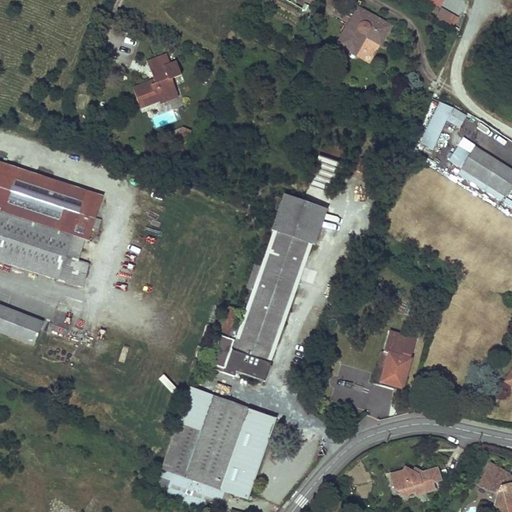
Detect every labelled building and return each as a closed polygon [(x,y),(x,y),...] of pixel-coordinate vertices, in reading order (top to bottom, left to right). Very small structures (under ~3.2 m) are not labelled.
[(357,9),(336,45),(353,55),(365,36),(379,44),(389,27),(357,9)] [(441,9),(434,20),(451,30),(457,19),(441,9)] [(174,66),(170,56),(151,63),(155,73),(157,72),(163,70),(174,66)] [(154,86),(153,83),(137,89),(144,110),(164,102),(172,99),(171,96),(181,92),(176,79),(173,80),(170,73),(165,76),(159,78),(157,79),(158,81),(159,84),(154,86)] [(183,98),(181,92),(171,96),(172,99),(164,102),(165,104),(183,98)] [(440,103),(422,145),(434,151),(447,123),(460,129),(467,117),(453,109),(440,103)] [(189,131),(175,128),(171,144),(185,148),(189,131)] [(323,144),(319,156),(341,163),(345,151),(323,144)] [(511,184),(511,171),(475,148),(470,156),(458,149),(450,162),(462,169),(461,170),(504,197),(511,184)] [(319,156),(309,185),(331,192),(341,163),(319,156)] [(0,260),(81,287),(89,264),(77,260),(64,256),(71,236),(84,240),(87,241),(93,227),(96,218),(103,197),(0,163),(0,260)] [(461,170),(459,175),(502,202),(504,197),(461,170)] [(314,245),(327,210),(283,194),(271,230),(274,231),(261,267),(254,264),(250,277),(246,289),(252,291),(239,330),(233,327),(239,310),(226,306),(215,335),(219,336),(208,367),(234,376),(236,371),(265,381),(271,363),(270,362),(311,244),(314,245)] [(84,240),(71,236),(64,256),(77,260),(84,240)] [(0,305),(0,331),(33,345),(42,322),(0,305)] [(382,366),(377,382),(401,389),(411,358),(409,358),(415,338),(389,330),(383,351),(380,350),(376,364),(382,366)] [(275,418),(189,389),(163,461),(160,469),(172,473),(169,481),(160,478),(153,498),(163,501),(165,495),(214,511),(216,511),(224,490),(247,498),(275,418)] [(490,463),(479,484),(487,489),(498,492),(493,511),(494,511),(511,511),(511,484),(505,480),(509,473),(490,463)] [(400,474),(404,466),(389,470),(391,477),(400,474)] [(400,474),(391,477),(395,488),(400,487),(409,492),(415,490),(417,494),(435,488),(433,481),(441,478),(438,467),(418,474),(404,466),(400,474)]
